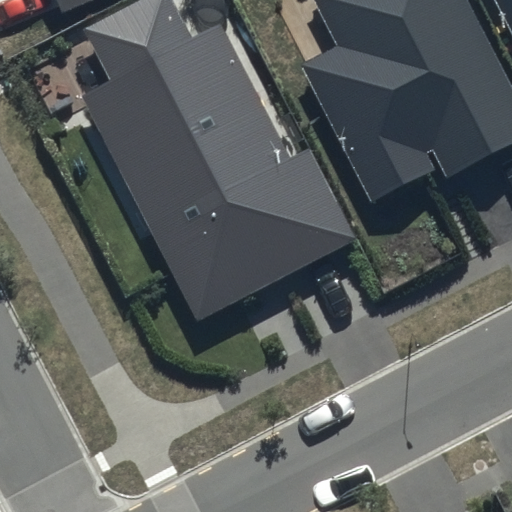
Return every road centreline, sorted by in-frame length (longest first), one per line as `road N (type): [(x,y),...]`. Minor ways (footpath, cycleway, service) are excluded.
road 1 (residential): [(213,511),(511,356)]
road 2 (residential): [(0,394),(62,511)]
